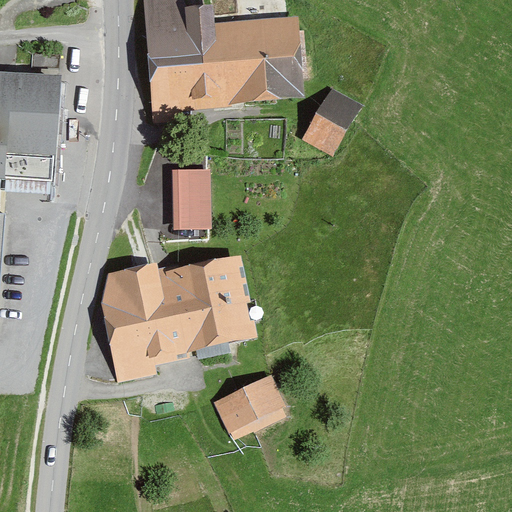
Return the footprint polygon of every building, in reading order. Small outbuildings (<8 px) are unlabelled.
[(152,0),(161,121),(316,110),(310,22),(229,28),(228,14),(192,16),(190,0),(152,0)] [(0,178),(49,184),(60,85),(0,77),(0,178)] [(307,143),(336,159),(361,112),(332,97),(307,143)] [(181,182),(182,238),(218,237),(217,181),(181,182)] [(104,314),(127,388),(161,381),(161,371),(267,349),(249,266),(173,282),(170,270),(114,282),(104,314)] [(225,408),(241,443),(294,418),(278,383),(225,408)]
